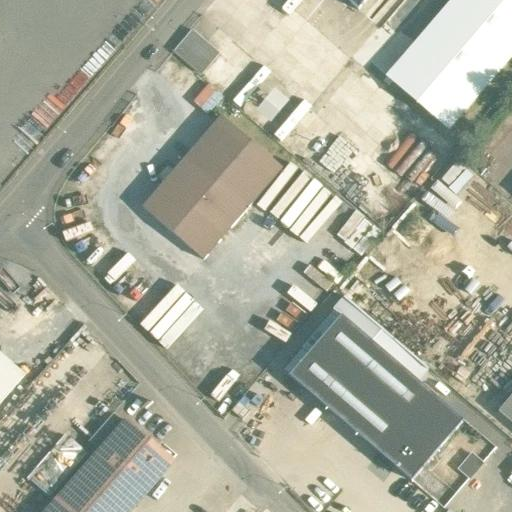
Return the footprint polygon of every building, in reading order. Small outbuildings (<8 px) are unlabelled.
[(344,0),(358,12),(367,0),(344,0)] [(511,0),(457,0),(389,81),(446,129),(511,51),(511,0)] [(219,55),(192,31),(174,52),(201,75),(219,55)] [(221,117),(142,209),(203,261),(282,170),(221,117)] [(463,422),(341,317),(289,378),(411,482),(463,422)] [(0,355),(0,403),(24,376),(0,355)] [(511,396),(498,412),(511,424),(511,396)] [(249,413),(238,404),(231,412),(242,421),(249,413)] [(113,415),(88,442),(99,452),(113,437),(124,424),(113,415)] [(172,462),(126,422),(124,424),(113,437),(159,477),(172,462)] [(99,452),(47,511),(128,511),(159,477),(113,437),(99,452)]
